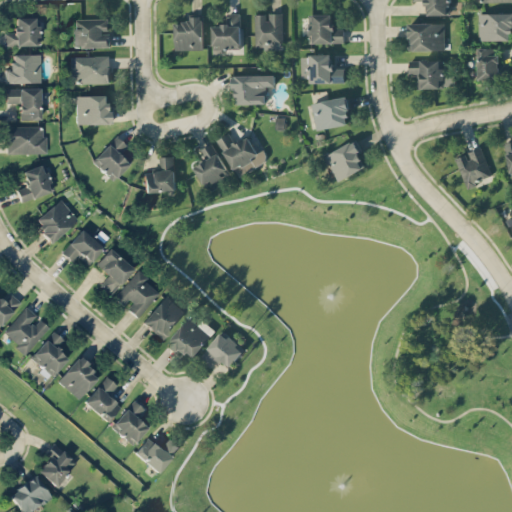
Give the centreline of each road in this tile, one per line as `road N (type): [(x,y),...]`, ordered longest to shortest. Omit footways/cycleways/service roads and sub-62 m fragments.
road 1 (residential): [(375,0),(380,98),(393,138),(511,294)]
road 2 (residential): [(0,229),(26,266),(186,402)]
road 3 (residential): [(144,100),(149,128),(163,132),(207,119),(207,94),(192,89),(144,100)]
road 4 (residential): [(511,107),(393,138)]
